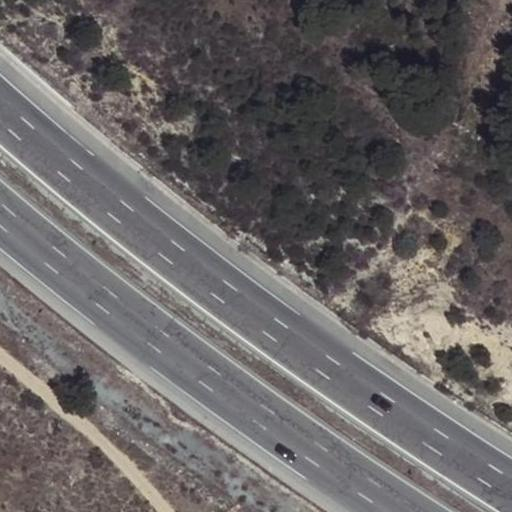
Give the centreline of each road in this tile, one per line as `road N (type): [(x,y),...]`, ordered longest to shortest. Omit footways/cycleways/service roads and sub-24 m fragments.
road 1 (motorway): [(511,488),(68,172),(0,109)]
road 2 (motorway): [(0,212),(190,361),(404,511)]
road 3 (track): [(168,511),(0,355)]
